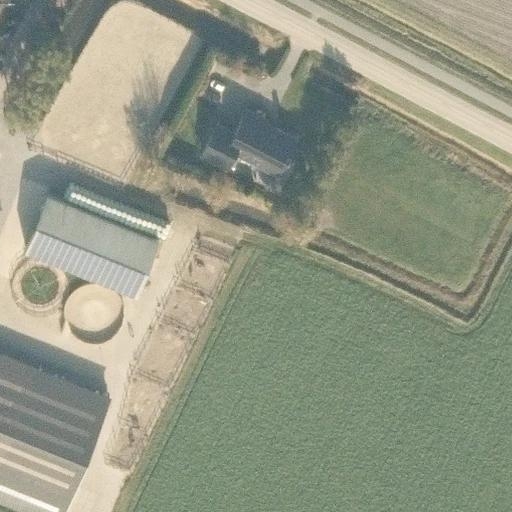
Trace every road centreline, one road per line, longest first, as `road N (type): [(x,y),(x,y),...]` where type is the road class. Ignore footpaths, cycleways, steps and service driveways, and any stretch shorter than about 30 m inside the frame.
road 1 (secondary): [(511,139),(246,0)]
road 2 (track): [(77,511),(122,368),(0,319)]
